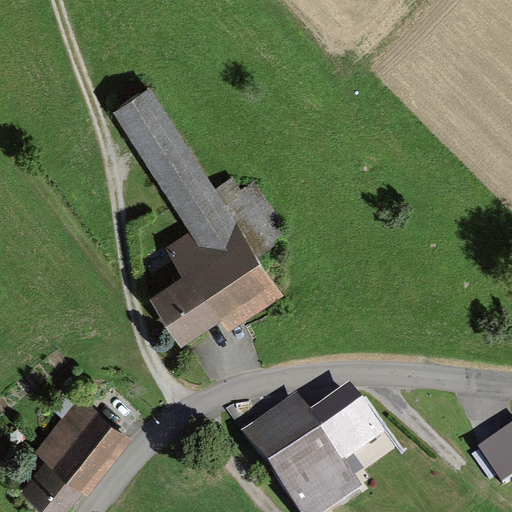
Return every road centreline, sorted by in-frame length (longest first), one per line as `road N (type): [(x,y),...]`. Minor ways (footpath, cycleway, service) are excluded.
road 1 (residential): [(511,385),(269,370),(164,424),(86,511)]
road 2 (track): [(55,0),(99,145),(127,295),(188,410)]
